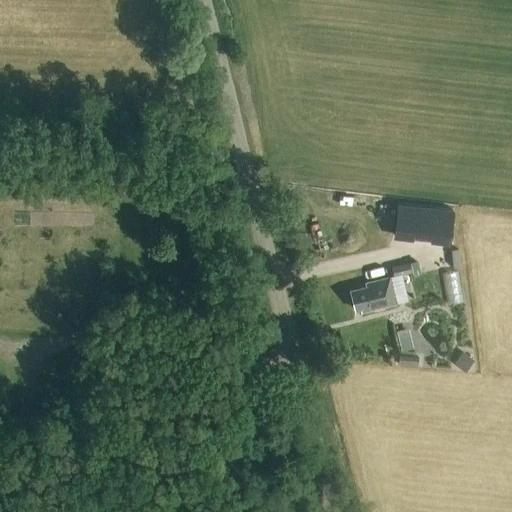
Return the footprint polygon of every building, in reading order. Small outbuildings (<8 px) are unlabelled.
[(452,210),(397,204),(393,235),(449,242),(452,210)] [(394,277),(411,273),(411,275),(416,273),(417,276),(421,275),(418,262),(392,268),(394,277)] [(396,304),(389,278),(365,284),(366,288),(350,292),(354,310),(359,308),(361,313),(396,304)] [(398,367),(417,368),(418,357),(399,355),(398,367)] [(86,425),(85,442),(107,443),(109,411),(77,408),(76,425),(78,425),(77,436),(84,436),(84,425),(86,425)]
